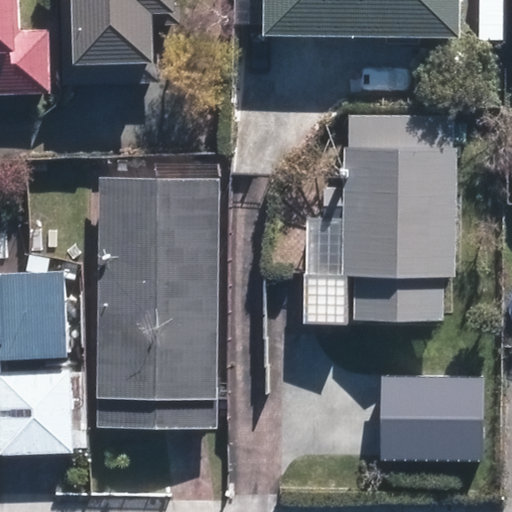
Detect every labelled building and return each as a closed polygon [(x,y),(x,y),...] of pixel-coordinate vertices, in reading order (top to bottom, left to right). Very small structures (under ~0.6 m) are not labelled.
[(0,0),(0,84),(53,84),(51,35),(52,22),(27,23),(26,0),(0,0)] [(60,0),(63,74),(158,72),(156,10),(180,9),(179,0),(60,0)] [(466,26),(466,0),(268,0),(268,22),(466,26)] [(455,135),(454,104),(349,104),(349,135),(346,135),(345,176),(321,176),(320,213),(344,213),(343,264),(354,264),(353,307),(445,308),(446,264),(457,264),(459,135),(455,135)] [(219,168),(99,167),(97,414),(217,415),(219,168)] [(0,349),(38,348),(39,360),(0,362),(0,446),(74,444),(69,361),(65,361),(65,346),(68,346),(65,266),(0,268),(0,349)] [(458,453),(458,377),(383,377),(382,452),(458,453)]
